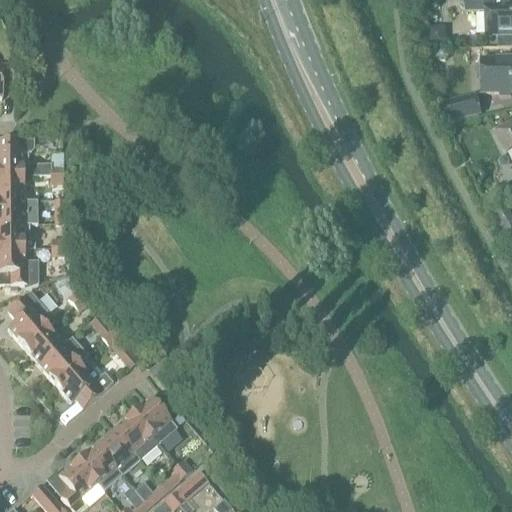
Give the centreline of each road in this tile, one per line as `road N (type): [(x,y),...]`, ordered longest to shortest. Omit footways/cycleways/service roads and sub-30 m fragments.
road 1 (primary): [(511,445),(412,291),(276,0)]
road 2 (residential): [(0,465),(31,468),(142,376)]
